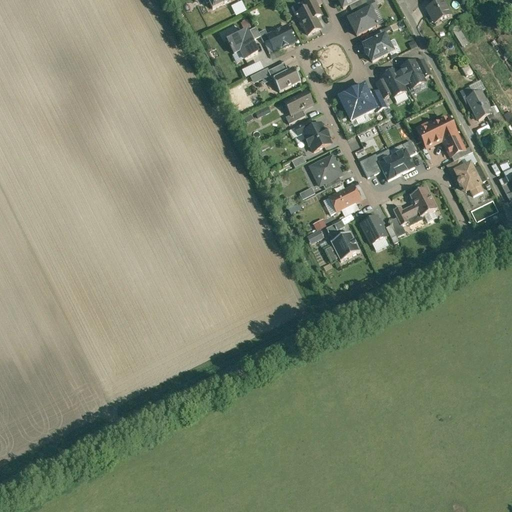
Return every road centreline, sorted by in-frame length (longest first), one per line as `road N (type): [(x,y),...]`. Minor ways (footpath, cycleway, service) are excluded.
road 1 (unclassified): [(475,246),(0,490)]
road 2 (residential): [(475,246),(435,173),(373,201),(320,97)]
road 3 (residential): [(423,48),(511,215)]
